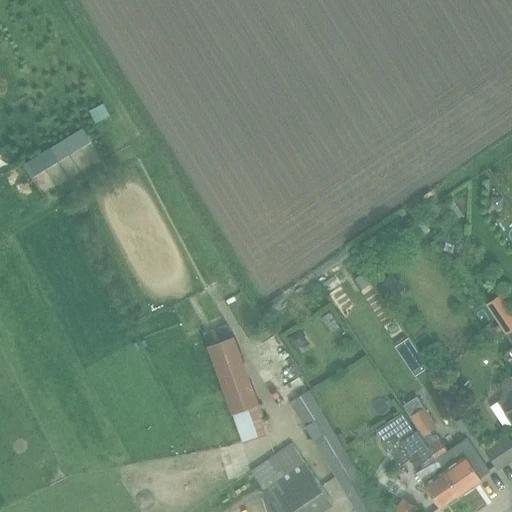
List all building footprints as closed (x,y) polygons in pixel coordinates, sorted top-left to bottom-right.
[(101,123),(114,117),(109,106),(96,112),(101,123)] [(91,130),(32,162),(49,194),(109,161),(91,130)] [(335,288),(347,282),(341,271),(329,278),(335,288)] [(491,305),(511,332),(511,302),(505,293),(491,305)] [(271,434),(241,353),(234,335),(207,345),(243,443),(271,434)] [(427,370),(407,340),(395,348),(415,378),(427,370)] [(383,511),(343,444),(309,389),(290,401),(356,511),(383,511)] [(511,393),(507,397),(498,402),(491,407),(505,428),(511,423),(511,393)] [(418,398),(404,407),(423,437),(424,436),(430,446),(428,447),(462,494),(482,480),(480,477),(490,470),(473,446),(467,438),(448,451),(436,434),(433,436),(430,432),(438,427),(425,408),(418,398)] [(441,508),(462,494),(428,447),(417,430),(415,432),(400,409),(374,427),(398,463),(409,455),(411,458),(417,459),(420,457),(426,466),(417,473),(441,508)] [(511,441),(507,435),(485,449),(499,469),(511,460),(511,441)] [(305,458),(304,460),(292,442),(251,470),(263,487),(275,511),(320,511),(335,502),(305,458)] [(400,511),(419,511),(421,502),(403,498),(400,511)]
